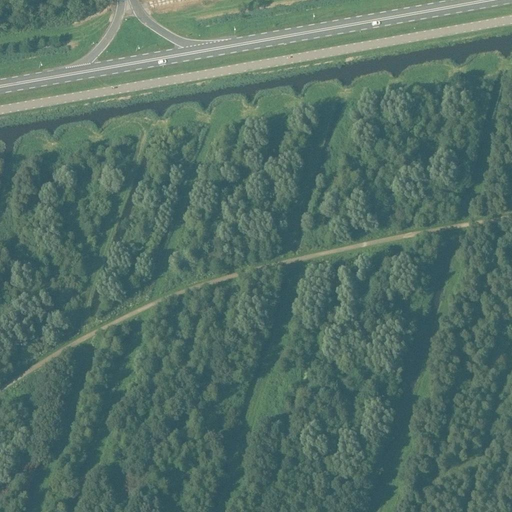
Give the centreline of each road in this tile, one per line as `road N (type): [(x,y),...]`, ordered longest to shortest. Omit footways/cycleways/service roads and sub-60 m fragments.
road 1 (unclassified): [(511,19),(0,109)]
road 2 (primary): [(0,86),(489,0)]
